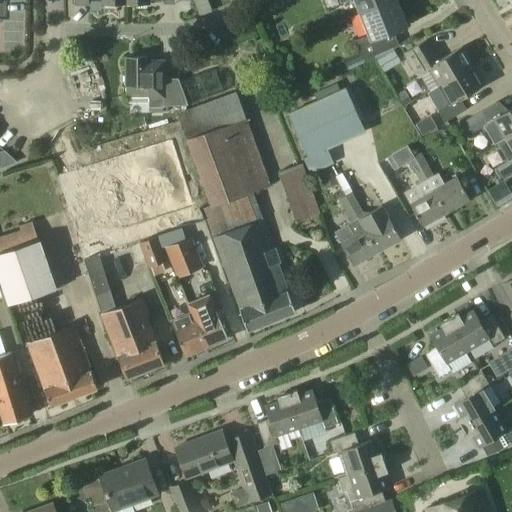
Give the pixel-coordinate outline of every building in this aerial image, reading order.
[(356,0),(362,13),(393,0),(339,0),(341,3),(349,0),(356,0)] [(383,35),(405,26),(394,0),(393,0),(362,13),(370,33),(355,40),(360,52),(343,58),(347,69),(374,58),(373,55),(388,49),(383,35)] [(7,10),(6,49),(24,49),(26,11),(7,10)] [(429,90),(440,84),(441,86),(474,66),(463,48),(440,61),(427,39),(403,53),(416,75),(420,73),(429,90)] [(127,57),(127,88),(126,88),(126,98),(150,98),(150,107),(166,107),(166,105),(190,105),(180,78),(166,78),(166,60),(151,60),(151,57),(127,57)] [(466,109),(460,100),(485,85),(474,66),(441,86),(451,103),(438,111),(445,122),(466,109)] [(346,87),(288,112),(288,114),(306,155),(308,158),(304,159),(310,174),(334,164),(327,149),(366,132),(361,122),(346,88),(346,87)] [(496,102),(465,121),(472,133),(483,126),(494,145),(497,143),(511,134),(511,108),(503,114),(496,102)] [(247,122),(189,142),(211,206),(254,192),(270,187),(247,122)] [(508,161),(495,169),(502,182),(511,176),(511,134),(497,143),(508,161)] [(408,161),(407,160),(408,159),(413,157),(407,147),(392,155),(393,156),(388,158),(394,169),(408,161)] [(408,159),(407,160),(414,171),(421,167),(422,170),(429,166),(421,152),(413,157),(408,159)] [(279,172),(296,223),(320,215),(302,164),(279,172)] [(421,167),(414,171),(416,174),(420,183),(421,183),(428,179),(434,176),(434,175),(429,166),(422,170),(421,167)] [(128,230),(128,228),(150,221),(135,173),(112,180),(112,178),(93,184),(94,186),(72,193),(87,241),(109,234),(110,236),(128,230)] [(434,176),(428,179),(447,213),(470,200),(457,177),(445,184),(439,173),(434,176)] [(421,183),(404,193),(423,227),(425,226),(427,230),(439,223),(437,219),(447,213),(428,179),(421,183)] [(351,193),(339,200),(346,212),(358,205),(351,193)] [(358,205),(346,212),(352,223),(359,219),(364,216),(364,215),(358,205)] [(364,216),(359,219),(365,230),(378,253),(402,239),(389,216),(383,205),(364,216)] [(352,223),(335,233),(342,244),(355,266),(378,253),(365,230),(359,219),(352,223)] [(296,291),(289,294),(278,265),(267,268),(262,255),(276,250),(265,220),(264,220),(215,238),(249,331),(296,314),(294,310),(302,307),(304,303),(300,293),(296,291)] [(167,261),(157,236),(140,242),(148,261),(146,261),(149,268),(167,261)] [(38,238),(0,250),(0,275),(9,304),(54,289),(55,289),(38,238)] [(204,267),(192,238),(164,247),(177,278),(204,267)] [(99,255),(84,260),(101,315),(127,378),(164,363),(146,317),(149,316),(142,298),(116,309),(99,255)] [(511,279),(503,285),(511,301),(511,279)] [(214,305),(213,305),(208,294),(188,303),(192,314),(194,313),(208,348),(228,340),(214,305)] [(491,315),(481,322),(474,310),(461,318),(458,314),(450,319),(468,351),(489,338),(493,345),(504,338),(491,315)] [(194,313),(192,314),(172,322),(186,357),(208,348),(194,313)] [(450,370),(446,363),(468,351),(450,319),(441,324),(443,328),(430,336),(437,347),(426,354),(439,377),(450,370)] [(52,407),(98,389),(74,325),(28,343),(52,407)] [(0,410),(4,424),(30,416),(11,353),(0,356),(0,410)] [(413,376),(428,368),(421,356),(407,365),(413,376)] [(455,404),(462,417),(458,419),(463,428),(495,410),(482,388),(489,384),(482,372),(459,386),(466,397),(455,404)] [(329,398),(317,402),(313,390),(298,395),(297,390),(287,393),(299,428),(322,421),(325,428),(328,426),(331,435),(344,431),(341,422),(337,423),(329,398)] [(278,443),(276,436),(299,428),(287,393),(278,396),(279,401),(265,406),(269,418),(256,423),(265,447),(278,443)] [(482,447),(487,456),(498,452),(511,443),(511,427),(507,431),(495,410),(463,428),(468,437),(473,434),(480,448),(482,447)] [(221,431),(176,448),(187,478),(232,461),(242,488),(229,493),(234,508),(272,494),(266,475),(262,464),(251,431),(225,441),(221,431)] [(346,476),(385,463),(381,453),(377,455),(372,440),(359,445),(354,432),(329,441),(334,453),(338,452),(346,475),(346,476)] [(277,459),(262,464),(266,475),(278,471),(281,470),(277,459)] [(100,476),(113,511),(134,511),(132,504),(159,494),(146,460),(100,476)] [(385,463),(346,476),(346,475),(338,477),(349,511),(395,511),(391,499),(385,501),(382,491),(388,488),(383,474),(388,472),(385,463)] [(169,487),(178,511),(199,511),(187,480),(169,487)] [(488,511),(482,491),(427,509),(427,511),(488,511)] [(299,511),(295,499),(282,504),(284,511),(299,511)] [(271,511),(268,502),(256,507),(258,511),(271,511)]
